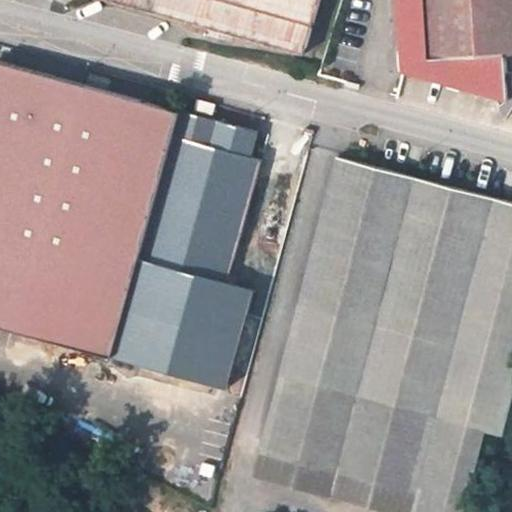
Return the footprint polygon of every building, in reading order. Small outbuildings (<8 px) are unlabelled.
[(159,0),(314,43),(324,0),(159,0)] [(511,0),(409,0),(412,60),(511,84),(511,0)] [(0,68),(0,306),(123,341),(234,372),(253,300),(272,305),(278,282),(239,271),(273,148),(222,134),(227,109),(189,98),(6,48),(0,68)] [(267,120),(227,109),(222,134),(273,148),(274,143),(268,135),(263,133),(267,120)] [(511,418),(511,189),(345,146),(289,365),(269,438),(346,459),(422,480),(414,511),(471,511),(495,419),(511,423),(511,418)]
